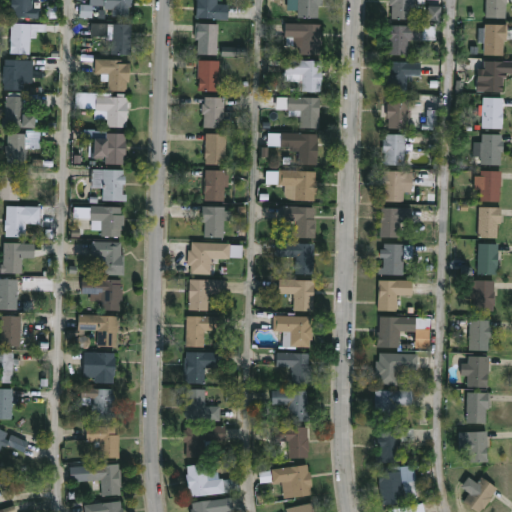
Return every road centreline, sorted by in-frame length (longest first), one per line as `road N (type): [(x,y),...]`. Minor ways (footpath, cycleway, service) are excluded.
road 1 (residential): [(357,0),(343,480),(350,511)]
road 2 (residential): [(166,0),(158,511)]
